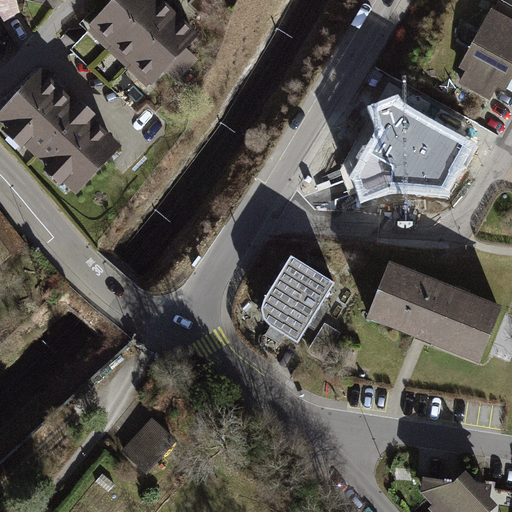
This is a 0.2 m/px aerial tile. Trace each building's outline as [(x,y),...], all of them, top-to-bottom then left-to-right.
[(154,0),(116,0),(93,26),(154,82),(165,70),(177,82),(196,62),(184,51),(196,38),(184,27),(164,8),(154,0)] [(203,0),(193,0),(189,5),(205,20),(214,10),(203,0)] [(511,83),(511,19),(494,9),(461,70),(466,72),(459,85),(489,102),(496,89),(506,95),(511,83)] [(39,77),(1,118),(78,191),(116,150),(87,123),(92,117),(80,106),(75,111),(69,106),(39,77)] [(471,145),(394,102),(372,111),(380,130),(356,177),(364,198),(394,187),(446,190),(471,145)] [(0,210),(0,263),(26,243),(0,210)] [(338,287),(295,260),(266,306),(264,312),(265,320),(272,328),(301,346),(338,287)] [(505,309),(393,265),(371,322),(422,342),(483,365),(505,309)] [(341,335),(325,325),(308,354),(325,363),(341,335)] [(152,418),(122,452),(148,475),(178,442),(152,418)] [(460,484),(426,480),(424,496),(435,509),(431,511),(496,511),(500,509),(492,500),(493,488),(479,487),(469,475),(460,484)]
